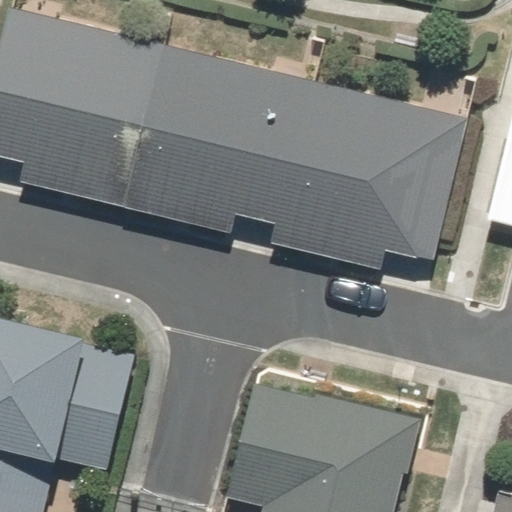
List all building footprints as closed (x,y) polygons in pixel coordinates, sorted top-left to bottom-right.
[(466,107),(22,0),(10,0),(0,41),(0,143),(28,151),(23,172),(231,222),(236,201),(278,211),(272,232),(383,259),(387,240),(431,250),(466,107)] [(511,107),(484,221),(511,227),(511,107)] [(0,511),(44,511),(61,446),(108,457),(136,342),(91,331),(93,323),(0,300),(0,511)] [(397,511),(423,408),(263,370),(236,481),(275,490),(269,511),(397,511)] [(511,511),(511,479),(503,477),(494,511),(511,511)]
